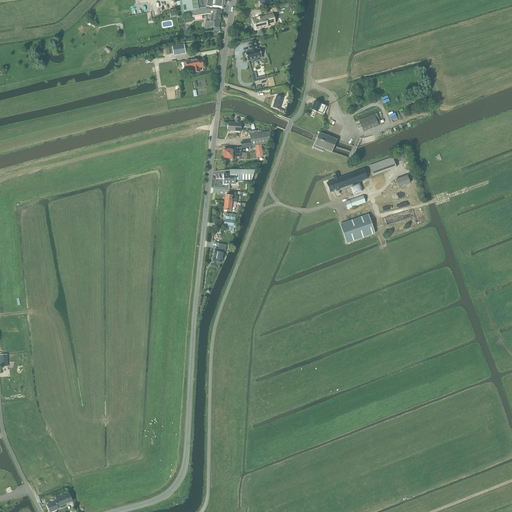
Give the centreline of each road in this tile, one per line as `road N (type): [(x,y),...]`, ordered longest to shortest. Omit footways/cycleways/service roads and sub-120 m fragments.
road 1 (residential): [(115,511),(164,495),(184,467),(201,247),(233,0)]
road 2 (residential): [(201,511),(215,326),(303,102),(319,0)]
